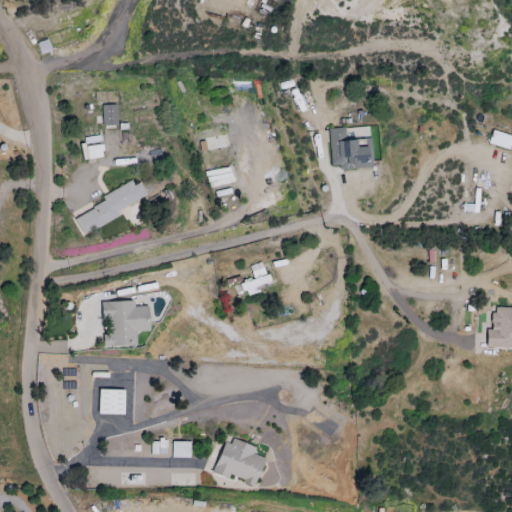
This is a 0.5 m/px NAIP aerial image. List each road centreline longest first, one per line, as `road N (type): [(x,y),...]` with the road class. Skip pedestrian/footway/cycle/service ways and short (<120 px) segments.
road 1 (residential): [(46,475),(26,388),(39,228),(37,131),(27,83),(0,25)]
road 2 (residential): [(34,286),(329,217)]
